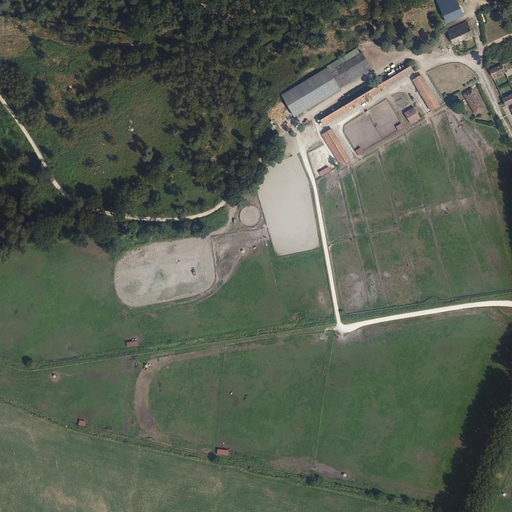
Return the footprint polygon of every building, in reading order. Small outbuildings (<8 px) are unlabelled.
[(465,16),(457,0),(437,0),(447,24),(465,16)] [(454,45),(474,35),(467,21),(447,31),(454,45)] [(327,67),(327,68),(328,67),(330,71),(360,53),(357,48),(327,67)] [(327,68),(281,95),(295,117),(373,70),(362,52),(360,53),(330,71),(328,67),(327,68)] [(506,72),(502,64),(489,70),(493,78),(506,72)] [(415,72),(411,66),(321,120),(324,126),(366,101),(369,102),(372,100),(373,98),(372,97),(415,72)] [(431,112),(440,106),(422,75),(412,80),(431,112)] [(485,109),(473,88),(463,94),(476,115),(485,109)] [(506,107),(511,103),(511,94),(503,98),(506,107)] [(405,113),(412,124),(421,118),(414,107),(405,113)] [(346,162),(346,163),(351,160),(332,128),(322,135),(341,165),(346,162)] [(329,167),(319,172),(321,176),(331,171),(329,167)]
